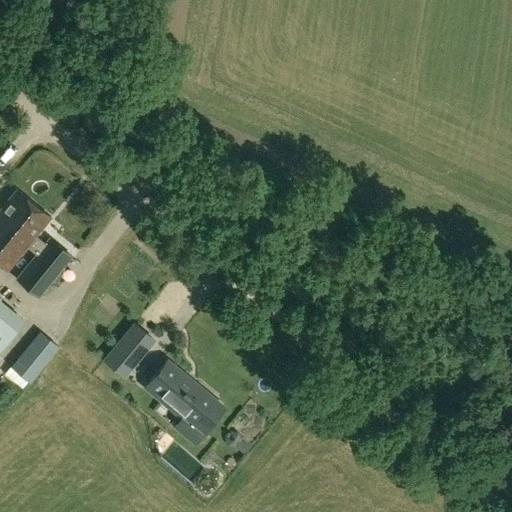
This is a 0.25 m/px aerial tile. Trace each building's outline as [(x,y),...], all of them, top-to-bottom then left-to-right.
[(0,265),(7,270),(35,236),(51,217),(17,189),(0,208),(0,265)] [(46,245),(35,236),(7,270),(7,271),(28,246),(37,254),(17,279),(37,296),(71,256),(50,239),(46,245)] [(0,350),(22,323),(0,305),(0,350)] [(96,345),(114,360),(141,328),(122,313),(96,345)] [(58,348),(40,332),(11,366),(30,383),(58,348)] [(215,400),(166,360),(145,385),(194,425),(215,400)]
